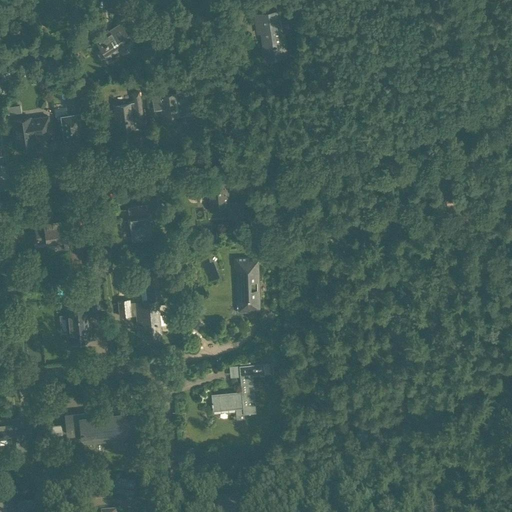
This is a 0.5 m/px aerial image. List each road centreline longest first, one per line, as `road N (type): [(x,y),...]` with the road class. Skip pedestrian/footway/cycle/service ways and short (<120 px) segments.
road 1 (residential): [(0,185),(317,138)]
road 2 (residential): [(176,511),(166,391),(156,369),(0,378)]
road 3 (track): [(315,138),(376,207),(511,192)]
road 4 (track): [(511,111),(317,138)]
road 5 (track): [(351,511),(404,470),(511,409)]
